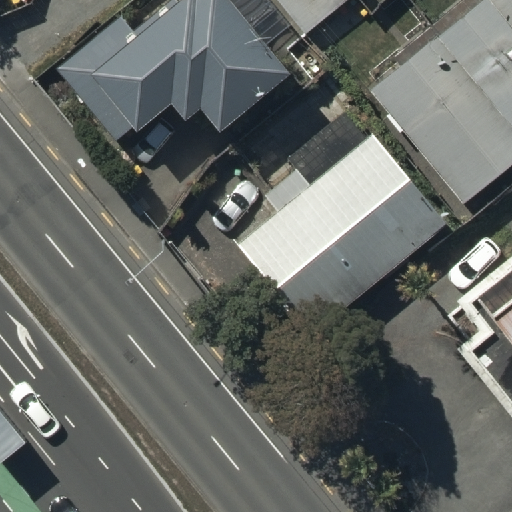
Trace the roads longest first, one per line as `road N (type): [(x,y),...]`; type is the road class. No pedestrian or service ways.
road 1 (primary): [(0,179),(269,511)]
road 2 (primary): [(78,511),(0,414)]
